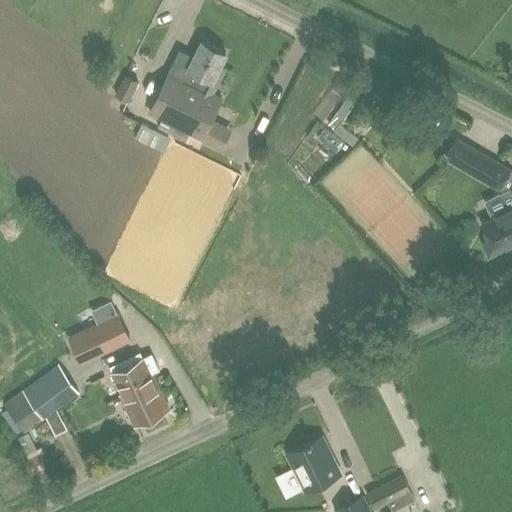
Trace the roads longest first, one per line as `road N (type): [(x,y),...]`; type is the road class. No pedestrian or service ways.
road 1 (unclassified): [(42,511),(511,286)]
road 2 (unclassified): [(511,131),(250,0)]
